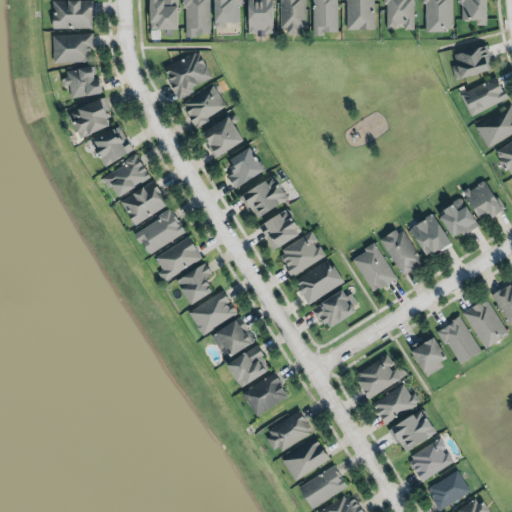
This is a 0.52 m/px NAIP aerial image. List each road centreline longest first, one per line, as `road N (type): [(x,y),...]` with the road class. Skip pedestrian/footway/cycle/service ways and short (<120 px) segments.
road 1 (residential): [(401,511),(140,95),(124,0)]
road 2 (residential): [(314,370),(511,242)]
